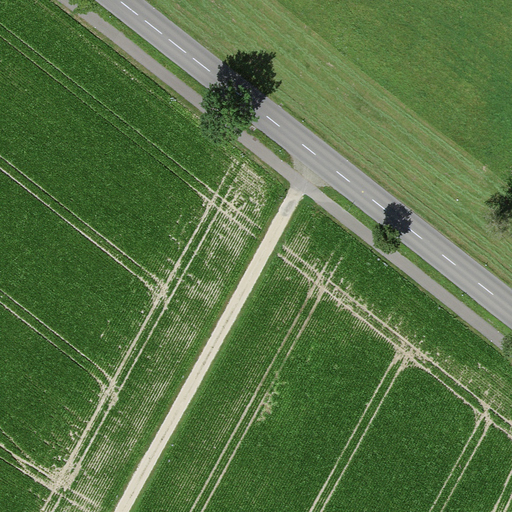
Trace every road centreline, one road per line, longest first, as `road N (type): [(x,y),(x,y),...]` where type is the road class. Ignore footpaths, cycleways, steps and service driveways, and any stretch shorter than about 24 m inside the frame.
road 1 (secondary): [(120,0),(511,309)]
road 2 (track): [(120,511),(314,152)]
